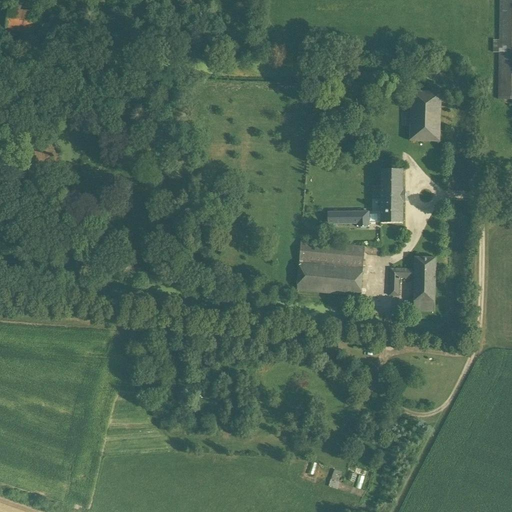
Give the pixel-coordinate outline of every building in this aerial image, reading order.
[(511,0),(500,0),(500,40),(500,53),(499,100),(511,99),(511,0)] [(16,11),(8,10),(6,30),(38,33),(40,14),(16,11)] [(49,15),(40,14),(38,33),(47,34),(49,15)] [(440,93),(411,93),(411,120),(440,120),(440,93)] [(440,120),(411,120),(410,141),(440,142),(440,120)] [(403,172),(382,171),(382,187),(373,187),(373,198),(381,199),(381,212),(381,224),(403,225),(403,203),(406,203),(406,193),(403,193),(403,172)] [(369,212),(328,212),(328,224),(358,224),(358,227),(369,227),(369,224),(369,212)] [(381,212),(369,212),(369,224),(381,224),(381,212)] [(366,248),(302,241),(300,262),(364,269),(366,248)] [(436,259),(416,258),(415,270),(415,279),(415,311),(435,312),(436,259)] [(364,269),(300,262),(298,290),(362,297),(364,269)] [(415,270),(391,270),(390,297),(399,297),(400,279),(415,279),(415,270)] [(335,469),(330,484),(337,487),(343,472),(335,469)]
